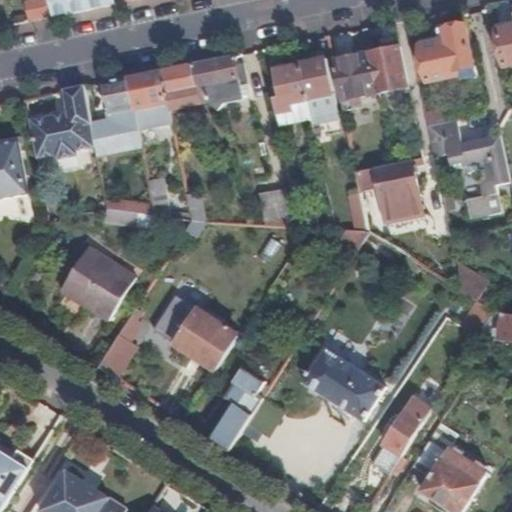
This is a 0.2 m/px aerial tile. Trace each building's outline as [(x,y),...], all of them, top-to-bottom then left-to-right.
[(29,2),(34,22),(57,17),(53,0),(38,0),(39,0),(29,2)] [(53,0),(57,17),(88,11),(118,5),(116,0),(53,0)] [(462,81),(478,78),(467,26),(447,31),(449,41),(422,47),(430,83),(461,77),(462,81)] [(511,28),(499,31),(506,67),(511,66),(511,28)] [(381,95),(410,88),(402,48),(372,54),(381,95)] [(335,62),(345,113),(352,111),(352,109),(363,106),(361,99),(381,95),(372,54),(335,62)] [(205,88),(219,105),(251,98),(245,71),(244,71),(243,64),(237,65),(236,56),(229,58),(192,66),(199,88),(205,88)] [(309,101),(314,125),(342,119),(329,60),(302,65),(309,101)] [(309,101),(302,65),(275,71),(281,98),(275,100),(278,115),(296,112),(294,104),(309,101)] [(199,88),(192,66),(176,69),(163,72),(171,111),(202,105),(199,88)] [(171,111),(163,72),(147,75),(130,78),(140,130),(174,123),(173,119),(171,111)] [(140,130),(130,78),(105,84),(112,123),(93,127),(97,149),(99,156),(143,147),(140,130)] [(93,127),(86,88),(66,92),(71,113),(29,121),(37,158),(57,155),(58,160),(78,157),(78,152),(97,149),(93,127)] [(449,109),(427,113),(430,128),(453,122),(449,109)] [(430,128),(436,156),(450,153),(454,168),(468,166),(470,174),(484,171),(486,178),(481,179),(486,197),(468,200),(473,220),(503,214),(499,186),(511,184),(511,178),(504,139),(462,148),(460,141),(464,139),(460,121),(453,122),(430,128)] [(0,201),(30,195),(20,142),(1,146),(0,144),(0,201)] [(358,173),(360,184),(380,180),(387,217),(424,211),(414,162),(396,166),(358,173)] [(163,180),(150,182),(152,196),(166,194),(163,180)] [(194,220),(194,222),(208,223),(201,193),(189,196),(194,220)] [(280,193),(264,193),(265,221),(281,220),(280,193)] [(164,218),(171,219),(166,194),(152,196),(155,206),(157,217),(164,218)] [(357,232),(370,234),(362,195),(350,197),(357,232)] [(123,212),(157,217),(155,206),(124,202),(124,205),(123,212)] [(118,204),(107,206),(109,211),(118,212),(118,204)] [(107,223),(118,225),(119,213),(118,212),(109,211),(107,223)] [(162,231),(164,218),(157,217),(123,212),(118,212),(119,213),(118,225),(162,231)] [(336,251),(352,263),(370,234),(357,232),(348,232),(336,251)] [(135,282),(88,253),(61,294),(108,325),(135,282)] [(465,293),(460,267),(457,266),(462,292),(465,293)] [(465,293),(480,303),(491,286),(460,267),(465,293)] [(152,335),(217,376),(239,342),(174,300),(152,335)] [(464,330),(479,339),(481,335),(496,313),(481,303),(464,330)] [(481,335),(504,339),(508,314),(496,313),(481,335)] [(100,369),(117,380),(139,347),(122,336),(100,369)] [(388,388),(327,349),(306,383),(366,423),(388,388)] [(214,441),(232,452),(263,403),(258,399),(268,385),(245,369),(235,384),(237,386),(212,425),(220,431),(214,441)] [(386,446),(404,457),(434,410),(416,399),(386,446)] [(419,470),(432,478),(423,493),(453,511),(466,511),(490,474),(486,472),(488,467),(479,462),(477,466),(464,457),(466,453),(458,448),(455,452),(451,450),(448,454),(434,446),(419,470)] [(0,511),(1,511),(2,511),(35,461),(20,452),(15,460),(0,450),(0,511)] [(126,511),(111,502),(112,500),(68,472),(42,511),(126,511)] [(130,511),(112,500),(111,502),(126,511),(130,511)]
